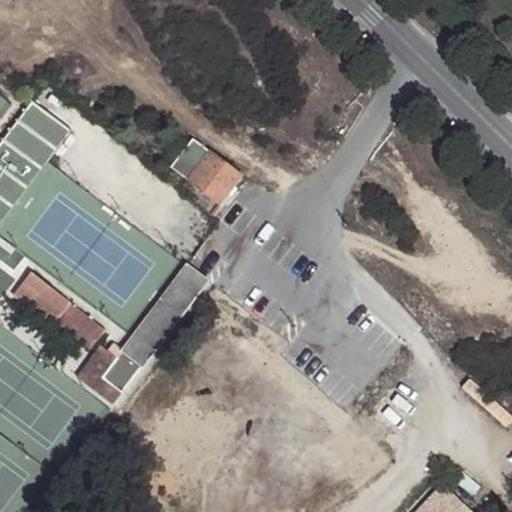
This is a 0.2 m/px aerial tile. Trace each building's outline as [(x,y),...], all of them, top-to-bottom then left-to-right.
[(0,145),(0,227),(72,132),(33,101),(0,145)] [(169,166),(186,179),(206,151),(190,138),(169,166)] [(206,151),(186,179),(218,204),(239,176),(206,151)] [(122,351),(144,368),(187,311),(210,281),(187,264),(122,351)] [(27,273),(9,297),(48,327),(52,322),(66,304),(27,273)] [(102,332),(66,304),(52,322),(89,350),(102,332)] [(110,405),(120,393),(100,379),(114,361),(98,348),(74,379),(110,405)] [(120,393),(144,368),(122,351),(114,361),(100,379),(120,393)] [(472,511),(441,482),(413,511),(472,511)]
